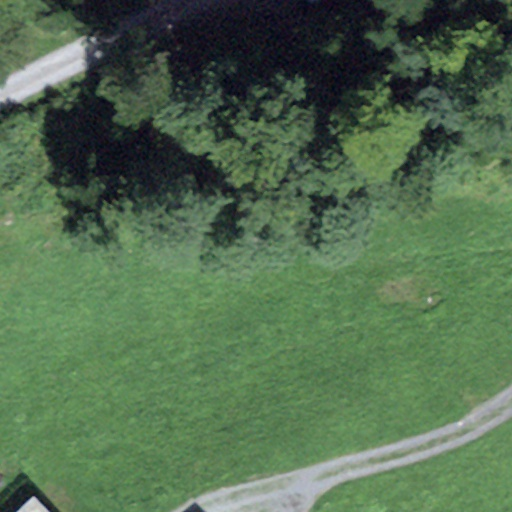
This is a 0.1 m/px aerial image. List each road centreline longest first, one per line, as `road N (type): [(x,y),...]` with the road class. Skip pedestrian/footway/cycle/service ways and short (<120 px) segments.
road 1 (track): [(511,404),(396,458),(203,502),(191,511)]
road 2 (track): [(193,0),(0,99)]
